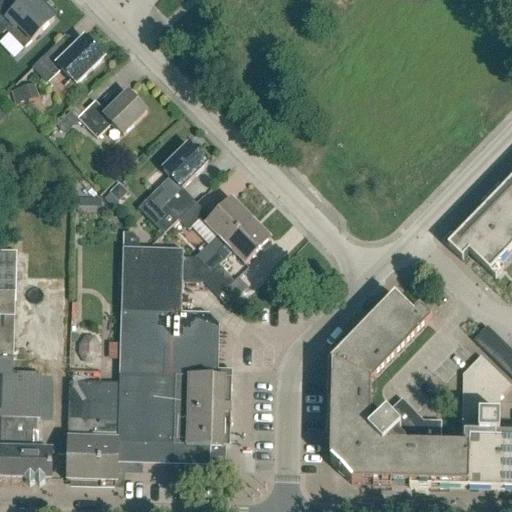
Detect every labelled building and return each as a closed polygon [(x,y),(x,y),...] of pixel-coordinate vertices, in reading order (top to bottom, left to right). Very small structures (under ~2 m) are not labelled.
[(10,7),(2,0),(0,0),(0,33),(3,37),(4,36),(3,35),(6,33),(24,52),(31,46),(54,23),(53,22),(53,23),(31,0),(30,0),(29,0),(11,19),(5,12),(10,7)] [(383,171),(489,78),(449,32),(481,4),(477,0),(420,0),(411,9),(435,36),(339,121),(383,171)] [(104,62),(84,42),(67,59),(58,50),(58,49),(57,48),(33,72),(48,87),(62,73),(77,89),(104,62)] [(124,140),(147,116),(128,96),(107,117),(96,106),(79,123),(98,142),(112,128),(124,140)] [(179,223),(197,206),(183,192),(208,168),(189,149),(164,173),(175,185),(154,205),(162,213),(166,209),(179,223)] [(511,182),(504,191),(498,186),(481,204),(486,209),(457,240),(451,234),(442,244),(462,264),(469,256),(489,276),(511,252),(511,182)] [(207,267),(252,223),(233,203),(213,222),(197,206),(179,223),(190,233),(201,222),(218,240),(199,258),(207,267)] [(272,243),(252,223),(207,267),(214,275),(221,268),(234,256),(246,268),(272,243)] [(207,267),(199,258),(196,261),(184,261),(184,253),(139,252),(139,242),(132,235),(124,235),(122,316),(121,378),(217,381),(218,373),(219,327),(209,317),(181,316),(182,287),(202,287),(211,278),(214,275),(207,267)] [(41,422),(42,396),(42,372),(14,372),(15,318),(16,254),(0,254),(0,481),(25,483),(25,485),(30,489),(35,485),(40,489),(45,485),(45,483),(51,483),(52,452),(27,452),(28,434),(38,435),(38,422),(41,422)] [(230,309),(232,307),(243,297),(249,291),(239,280),(219,298),(230,309)] [(469,450),(461,449),(457,449),(441,449),(442,424),(423,424),(404,404),(402,402),(393,410),(373,430),(370,426),(370,421),(371,385),(428,327),(432,322),(422,312),(419,310),(413,316),(397,301),(394,298),(328,367),(327,406),(331,406),(330,464),(351,487),(410,488),(410,492),(468,494),(468,490),(469,450)] [(468,490),(468,494),(511,494),(511,437),(499,437),(500,401),(511,389),(481,360),(463,378),(461,449),(469,450),(468,490)] [(217,381),(121,378),(119,443),(117,443),(116,470),(116,472),(121,472),(142,473),(142,467),(185,468),(185,472),(215,473),(216,449),(229,449),(232,373),(218,373),(217,381)] [(117,443),(107,443),(105,443),(106,423),(115,423),(116,387),(70,386),(67,484),(71,484),(115,485),(116,472),(116,470),(117,443)]
